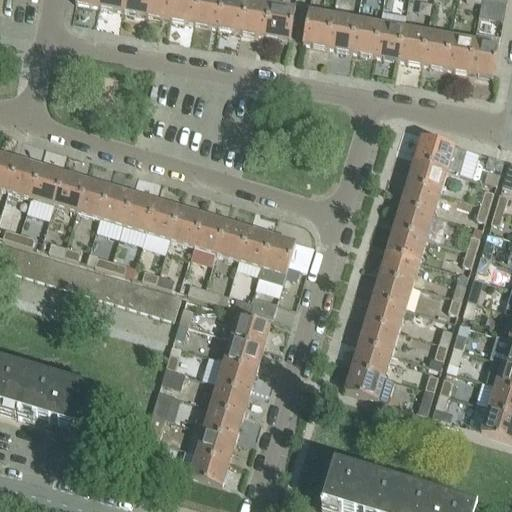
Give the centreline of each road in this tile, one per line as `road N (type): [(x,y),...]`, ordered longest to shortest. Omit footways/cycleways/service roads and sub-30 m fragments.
road 1 (residential): [(372,102),(49,42)]
road 2 (residential): [(29,128),(337,221)]
road 3 (residential): [(254,511),(337,221)]
road 4 (residential): [(511,135),(372,102)]
road 5 (residential): [(337,221),(372,102)]
